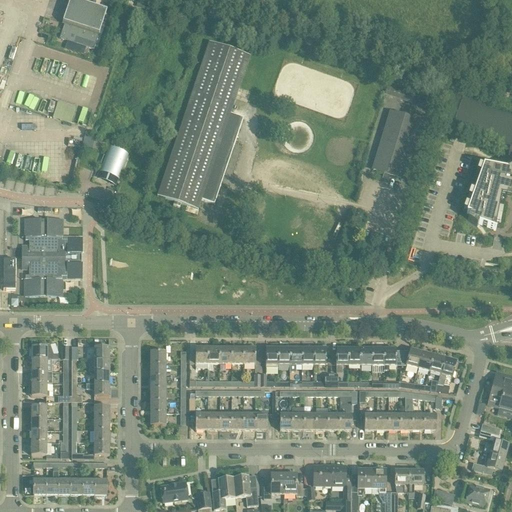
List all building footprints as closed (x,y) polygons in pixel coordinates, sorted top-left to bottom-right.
[(93,51),(95,46),(107,10),(77,0),(70,0),(62,25),(64,25),(60,39),(93,51)] [(206,48),(158,198),(174,203),(173,207),(179,209),(181,205),(187,207),(185,212),(196,216),(201,200),(215,205),(241,124),(228,119),(247,61),(206,48)] [(384,96),(425,108),(428,99),(387,86),(384,96)] [(53,114),(56,104),(50,102),(47,112),(53,114)] [(70,124),(71,124),(76,110),(58,104),(53,118),(54,118),(70,124)] [(416,123),(388,115),(372,173),(383,177),(382,180),(387,181),(388,178),(399,181),(416,123)] [(101,165),(102,165),(99,172),(99,173),(104,175),(114,179),(119,181),(119,180),(120,180),(129,155),(108,147),(105,157),(104,157),(101,165)] [(467,212),(466,214),(469,215),(467,221),(477,227),(478,225),(495,231),(496,230),(495,230),(496,224),(497,217),(498,210),(501,196),(503,187),(511,188),(511,194),(511,196),(511,148),(510,148),(509,151),(506,170),(483,166),(483,167),(481,174),(474,192),(472,199),(469,206),(467,212)] [(22,261),(22,271),(29,271),(29,277),(26,277),(25,294),(29,298),(37,298),(37,294),(50,294),(50,298),(55,298),(58,298),(62,294),(62,280),(82,281),(82,262),(80,262),(80,259),(82,259),(82,240),(63,240),(62,226),(59,222),(30,222),(26,225),(26,242),(29,242),(29,249),(22,249),(22,258),(24,258),(24,261),(22,261)] [(3,262),(3,292),(10,292),(11,292),(15,292),(15,262),(3,262)] [(499,269),(499,272),(511,275),(511,264),(501,262),(500,265),(499,269)] [(41,349),(32,349),(32,350),(29,350),(29,357),(32,357),(32,361),(57,361),(57,356),(53,356),(49,346),(50,346),(40,346),(41,346),(41,349)] [(208,349),(208,365),(208,371),(212,371),(212,365),(213,366),(219,366),(220,349),(219,349),(219,347),(212,347),(212,349),(208,349)] [(271,350),(266,350),(266,370),(278,370),(278,350),(278,348),(271,348),(271,350)] [(295,348),(295,350),(290,350),(290,373),(296,374),(296,367),(302,367),(302,365),(302,350),(302,348),(295,348)] [(337,350),(336,350),(336,375),(342,375),(342,367),(348,367),(348,350),(348,348),(341,348),(341,349),(341,350),(337,350)] [(372,367),(373,367),(383,367),(384,367),(384,350),(384,348),(377,348),(377,350),(372,350),(372,367)] [(94,349),(94,362),(109,362),(110,349),(94,349)] [(200,369),(200,365),(208,365),(208,349),(195,349),(195,365),(195,369),(200,369)] [(219,366),(231,366),(231,349),(220,349),(219,366)] [(231,366),(243,366),(243,350),(231,349),(231,366)] [(256,350),(243,350),(243,366),(256,366),(256,350)] [(290,350),(278,350),(278,370),(278,367),(290,367),(289,373),(290,373),(290,350)] [(302,367),(314,367),(314,364),(314,350),(302,350),(302,365),(302,367)] [(326,350),(314,350),(314,364),(314,367),(326,367),(326,350)] [(348,367),(360,367),(360,350),(348,350),(348,367)] [(360,367),(372,367),(372,350),(360,350),(360,367)] [(396,350),(384,350),(384,367),(383,367),(383,372),(388,372),(388,367),(396,367),(396,350)] [(422,354),(410,350),(406,367),(407,367),(406,370),(410,371),(411,368),(417,370),(422,354)] [(151,354),(151,366),(166,366),(166,354),(151,354)] [(417,370),(429,373),(433,357),(422,354),(417,370)] [(438,355),(437,358),(433,357),(429,373),(440,376),(445,360),(444,360),(445,357),(438,355)] [(443,387),(446,378),(452,379),(454,371),(456,372),(458,365),(456,364),(456,363),(445,360),(440,376),(437,389),(436,389),(435,391),(437,392),(437,394),(448,396),(449,388),(443,387)] [(32,361),(32,373),(51,373),(51,361),(32,361)] [(94,362),(94,374),(109,374),(109,362),(94,362)] [(151,366),(151,378),(166,378),(166,366),(151,366)] [(51,373),(32,373),(32,385),(47,385),(52,385),(52,373),(51,373)] [(94,374),(94,386),(109,386),(109,374),(94,374)] [(488,406),(498,409),(511,412),(511,392),(510,391),(511,383),(511,379),(496,375),(488,406)] [(266,376),(261,376),(261,389),(266,389),(279,389),(279,386),(277,386),(277,384),(266,384),(266,376)] [(325,384),(314,384),(314,389),(331,389),(331,376),(325,376),(325,384)] [(337,376),(331,376),(331,389),(347,389),(347,387),(349,387),(349,384),(337,384),(337,376)] [(151,378),(151,390),(166,390),(166,378),(151,378)] [(58,404),(63,404),(68,404),(70,404),(70,398),(68,398),(68,384),(66,384),(66,386),(63,386),(63,398),(58,398),(58,404)] [(70,404),(71,404),(77,404),(82,404),(82,398),(77,398),(77,384),(74,384),(74,386),(72,386),(72,398),(70,398),(70,404)] [(47,385),(32,385),(32,386),(31,386),(30,387),(30,392),(31,393),(32,393),(32,398),(49,398),(49,392),(47,392),(47,385)] [(87,391),(94,391),(94,398),(109,398),(109,386),(94,386),(87,386),(87,391)] [(151,390),(150,403),(166,403),(166,390),(151,390)] [(412,417),(412,400),(412,396),(400,394),(400,399),(405,399),(406,414),(406,417),(401,417),(401,433),(413,433),(412,417)] [(150,403),(150,415),(166,415),(166,403),(150,403)] [(485,406),(478,405),(476,414),(481,416),(481,413),(483,413),(485,406)] [(32,408),(31,420),(47,420),(47,408),(32,408)] [(94,421),(109,421),(109,408),(91,408),(91,413),(94,413),(94,421)] [(340,433),(340,417),(340,413),(333,413),(333,417),(328,417),(328,433),(340,433)] [(166,427),(166,415),(150,415),(150,427),(166,427)] [(196,432),(208,432),(208,416),(196,416),(196,432)] [(208,432),(220,432),(220,416),(208,416),(208,432)] [(220,432),(232,432),(232,416),(220,416),(220,432)] [(232,432),(244,432),(244,416),(232,416),(232,432)] [(244,432),(255,432),(255,416),(244,416),(244,432)] [(268,416),(255,416),(255,432),(268,432),(268,416)] [(365,433),(377,433),(377,417),(365,416),(365,433)] [(280,432),(292,433),(292,417),(280,417),(280,432)] [(292,433),(304,433),(304,417),(292,417),(292,433)] [(304,417),(304,433),(316,433),(316,417),(304,417)] [(316,433),(328,433),(328,417),(316,417),(316,433)] [(352,417),(340,417),(340,433),(352,433),(352,417)] [(377,433),(389,433),(389,417),(377,417),(377,433)] [(389,433),(401,433),(401,417),(389,417),(389,433)] [(413,433),(424,433),(424,417),(412,417),(413,433)] [(437,417),(424,417),(424,433),(437,433),(437,417)] [(31,420),(31,432),(46,432),(47,420),(31,420)] [(94,421),(94,433),(109,433),(109,421),(94,421)] [(482,426),(480,432),(498,437),(500,431),(482,426)] [(31,432),(31,444),(46,444),(46,432),(31,432)] [(68,444),(68,432),(63,432),(63,442),(59,442),(59,444),(60,444),(68,444)] [(483,453),(487,454),(487,455),(504,459),(508,446),(498,443),(500,438),(498,437),(480,432),(478,439),(493,443),(492,447),(485,445),(483,453)] [(94,433),(94,445),(109,445),(109,433),(94,433)] [(60,456),(46,456),(46,444),(31,444),(31,457),(46,457),(46,461),(60,461),(60,456)] [(84,461),(84,455),(76,455),(76,444),(72,444),(72,461),(84,461)] [(94,457),(109,457),(109,445),(94,445),(94,457)] [(487,455),(483,468),(473,465),(471,472),(489,477),(491,470),(500,473),(504,459),(487,455)] [(331,468),(314,468),(314,488),(332,488),(331,468)] [(346,468),(331,468),(332,488),(346,488),(346,468)] [(358,472),(358,494),(358,497),(359,497),(361,497),(364,492),(364,490),(372,490),(372,472),(358,472)] [(386,472),(372,472),(372,490),(379,490),(378,495),(379,497),(382,504),(385,504),(385,494),(385,490),(386,490),(386,472)] [(409,472),(395,472),(395,486),(397,494),(397,495),(398,495),(409,495),(409,472)] [(423,472),(409,472),(409,495),(414,495),(414,487),(423,487),(423,472)] [(53,473),(53,481),(46,481),(46,497),(58,497),(58,481),(58,473),(53,473)] [(272,497),(284,497),(285,476),(272,475),(272,488),(265,488),(264,501),(272,501),(272,497)] [(297,476),(285,476),(284,497),(297,497),(297,500),(303,500),(304,486),(297,486),(297,476)] [(249,478),(233,479),(235,500),(246,499),(247,509),(258,507),(257,489),(250,490),(249,478)] [(225,511),(225,501),(235,500),(233,479),(218,481),(218,482),(219,493),(212,493),(214,511),(225,511)] [(33,497),(46,497),(46,481),(33,481),(33,497)] [(58,497),(70,497),(70,482),(58,481),(58,497)] [(70,497),(82,497),(82,482),(70,482),(70,497)] [(82,497),(94,497),(94,482),(82,482),(82,497)] [(107,482),(94,482),(94,497),(107,497),(107,482)] [(164,503),(164,505),(188,501),(185,484),(177,485),(177,486),(162,488),(163,497),(161,497),(162,503),(164,503)] [(484,509),(489,492),(470,486),(470,487),(466,486),(462,501),(466,503),(465,503),(484,509)] [(315,490),(307,490),(308,503),(316,503),(315,490)] [(352,490),(344,490),(343,503),(352,503),(352,495),(352,490)] [(197,497),(199,511),(211,509),(209,495),(197,497)] [(420,495),(417,510),(424,511),(426,496),(420,495)]
